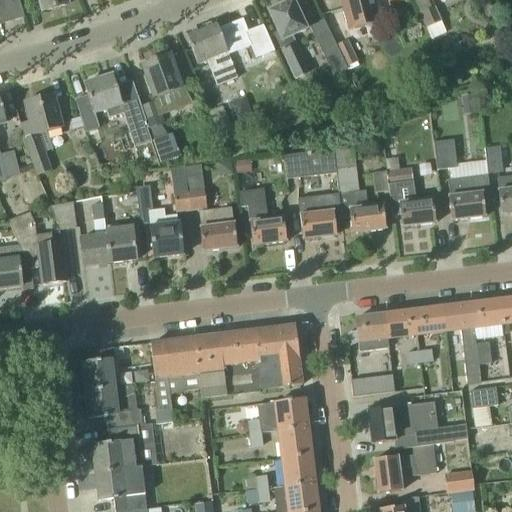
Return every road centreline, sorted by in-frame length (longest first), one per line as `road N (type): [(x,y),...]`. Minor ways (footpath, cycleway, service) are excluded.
road 1 (residential): [(44,329),(321,291)]
road 2 (residential): [(348,511),(321,291)]
road 3 (residential): [(321,291),(511,269)]
road 4 (residential): [(67,511),(44,329)]
road 5 (residential): [(0,66),(154,12)]
